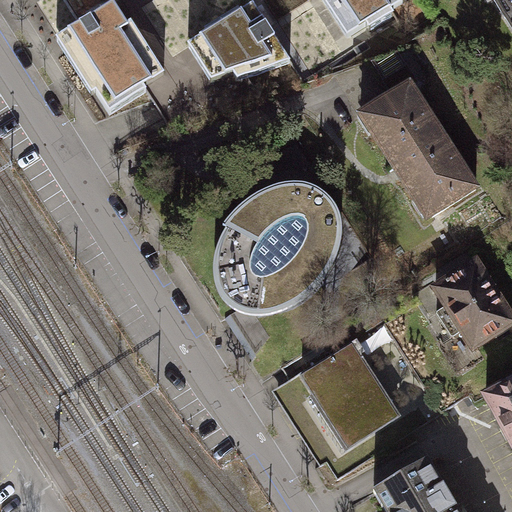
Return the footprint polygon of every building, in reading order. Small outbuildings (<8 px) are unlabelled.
[(306,0),(344,53),(364,39),(369,44),(414,13),(405,0),(306,0)] [(205,39),(186,50),(210,87),(224,82),(231,79),(236,85),(289,67),(275,45),(271,39),(265,30),(261,24),(251,9),(239,16),(236,13),(202,34),(205,39)] [(68,37),(52,46),(87,104),(95,99),(108,121),(146,99),(143,93),(151,89),(163,81),(131,25),(123,30),(112,11),(76,32),(68,37)] [(407,67),(383,82),(392,96),(408,85),(416,80),(407,67)] [(392,96),(354,121),(422,230),(481,194),(408,85),(392,96)] [(337,217),(324,202),(301,193),(281,193),(257,203),(241,214),(225,232),(220,244),(215,262),(212,277),(213,292),(217,304),(225,313),(236,320),(250,325),(269,324),(287,316),(306,305),(322,288),(337,261),(341,238),(337,217)] [(511,319),(476,264),(435,290),(445,306),(435,313),(452,340),(464,333),(474,349),(511,325),(511,319)] [(351,345),(302,377),(348,448),(397,417),(351,345)] [(511,383),(487,397),(511,444),(511,383)] [(458,511),(427,460),(373,492),(384,511),(458,511)]
